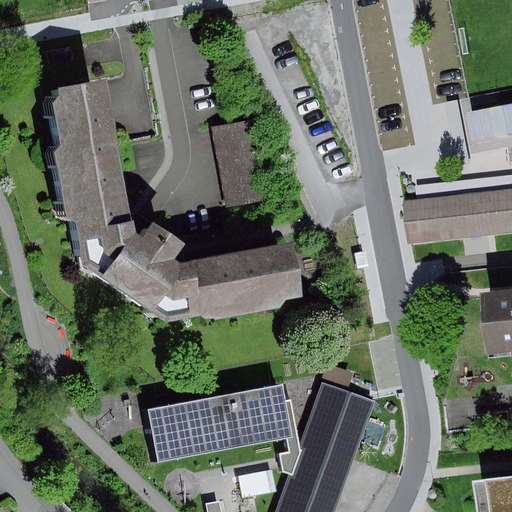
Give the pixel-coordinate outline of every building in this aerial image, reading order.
[(137,322),(275,299),(266,247),(149,266),(164,246),(130,221),(116,240),(85,81),(25,92),(59,265),(137,322)] [(511,107),(475,114),(481,146),(511,140),(511,107)] [(255,123),(217,129),(230,212),(268,206),(255,123)] [(511,192),(413,203),(417,244),(511,233),(511,192)] [(511,294),(496,296),(502,347),(511,345),(511,294)] [(292,387),(158,410),(169,465),(296,442),(303,440),(292,387)] [(286,511),(333,511),(370,404),(328,389),(303,440),(296,442),(300,456),(291,457),(294,475),(300,476),(286,511)] [(272,470),(239,476),(242,497),(276,491),(272,470)] [(511,511),(511,479),(494,482),(497,511),(511,511)] [(220,511),(218,502),(207,504),(208,511),(220,511)]
